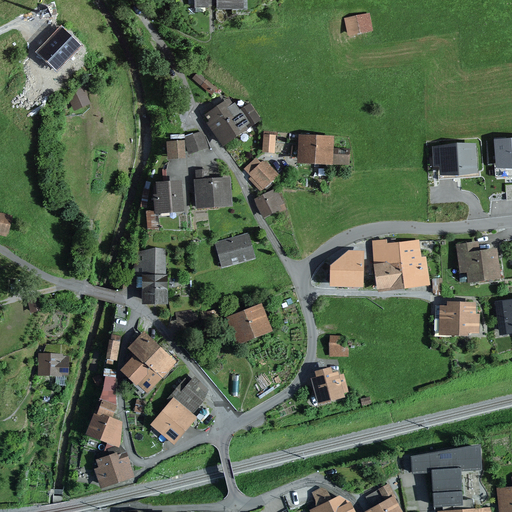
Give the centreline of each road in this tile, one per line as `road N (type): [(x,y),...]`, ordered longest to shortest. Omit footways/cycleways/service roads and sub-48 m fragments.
road 1 (residential): [(511,221),(351,234),(296,276)]
road 2 (residential): [(296,276),(184,82)]
road 3 (residential): [(221,431),(218,398),(175,345),(137,304),(92,290)]
road 4 (residential): [(221,431),(290,391),(304,372),(313,335),(296,276)]
road 5 (track): [(81,287),(92,223),(85,188),(90,116)]
road 6 (residential): [(360,511),(350,496),(316,481),(237,504)]
road 7 (residential): [(237,504),(104,511)]
